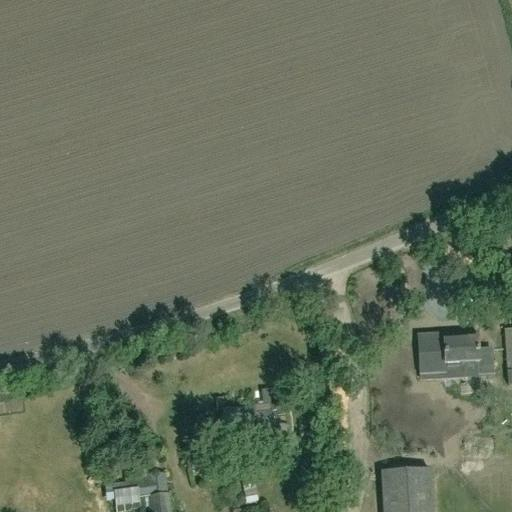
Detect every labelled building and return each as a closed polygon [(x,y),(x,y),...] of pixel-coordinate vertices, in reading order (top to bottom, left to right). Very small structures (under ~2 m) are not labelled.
[(492,350),(477,351),(476,334),(417,337),(419,378),(445,376),(445,370),(459,369),(459,365),(474,365),(475,379),(494,378),(492,350)] [(271,418),(284,417),(283,406),(270,408),(271,414),(271,418)] [(254,408),(220,411),(222,431),(255,428),(255,433),(273,431),(271,418),(271,414),(255,415),(254,408)] [(169,511),(163,474),(146,478),(144,471),(123,475),(129,511),(134,511),(147,510),(147,511),(169,511)] [(379,474),(381,511),(431,511),(429,471),(379,474)]
